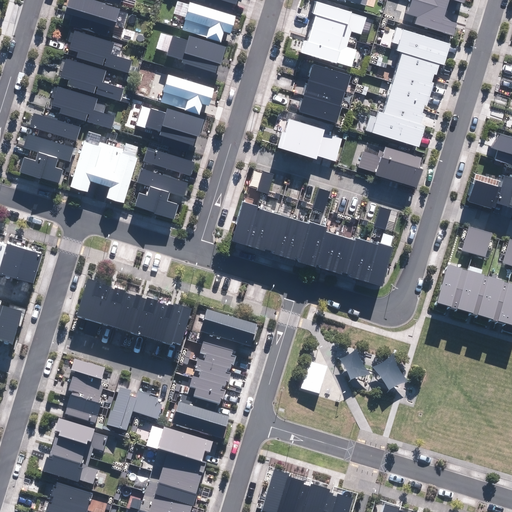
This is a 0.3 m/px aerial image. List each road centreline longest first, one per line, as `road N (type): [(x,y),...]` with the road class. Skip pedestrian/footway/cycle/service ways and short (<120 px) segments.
road 1 (residential): [(511,503),(257,422)]
road 2 (residential): [(434,208),(495,0)]
road 3 (residential): [(230,148),(434,208)]
road 4 (residential): [(297,287),(377,313),(392,310),(402,303),(434,208)]
road 5 (residential): [(230,148),(275,0)]
road 6 (residential): [(297,287),(257,422)]
road 7 (residential): [(0,119),(35,0)]
road 8 (residential): [(44,335),(163,370)]
road 9 (residential): [(195,256),(79,221)]
